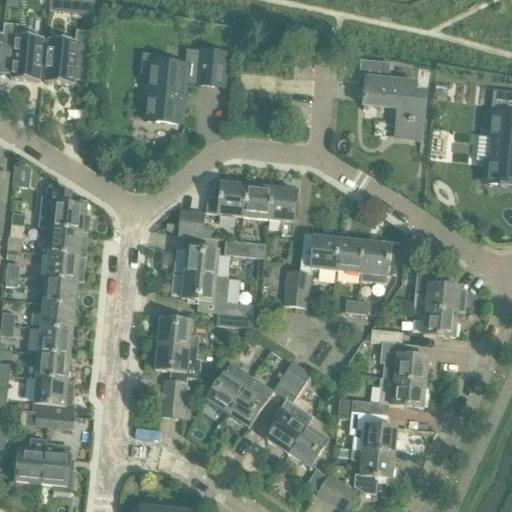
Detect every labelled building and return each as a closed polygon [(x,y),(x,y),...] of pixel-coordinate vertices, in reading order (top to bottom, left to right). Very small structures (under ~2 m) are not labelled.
[(50,0),(49,13),(61,14),(63,1),(50,0)] [(3,37),(0,71),(0,76),(11,77),(10,82),(39,84),(44,41),(17,38),(18,28),(4,26),(3,37)] [(47,62),(45,85),(74,88),(74,83),(86,84),(87,74),(88,74),(92,35),(76,33),(75,44),(49,41),(47,62)] [(169,60),(145,58),(143,77),(151,78),(146,122),(181,126),(186,85),(198,86),(198,87),(225,90),(228,56),(201,54),(201,58),(187,57),(186,70),(169,68),(169,60)] [(414,95),(415,86),(375,82),(366,81),(364,96),(364,104),(399,107),(396,140),(420,142),(424,96),(414,95)] [(511,100),(489,98),(487,116),(483,116),(481,135),(494,137),(491,165),(485,165),(483,184),(500,186),(500,188),(507,189),(507,188),(511,188),(511,100)] [(270,103),(261,102),(260,112),(269,113),(270,103)] [(17,170),(15,189),(30,190),(32,171),(17,170)] [(248,183),(248,189),(247,189),(244,221),(269,224),(272,192),(263,191),(264,185),(249,184),(250,183),(248,183)] [(209,202),(208,217),(244,221),(247,189),(222,187),(221,203),(209,202)] [(272,192),(269,224),(283,225),(281,238),(293,239),(297,194),(272,192)] [(51,232),(82,235),(89,236),(90,219),(84,218),(84,212),(87,212),(88,205),(71,203),(71,197),(47,194),(46,207),(41,211),(39,231),(51,232)] [(182,215),(180,239),(191,240),(193,216),(182,215)] [(203,230),(204,217),(193,216),(191,240),(202,241),(203,230)] [(12,228),(24,230),(25,221),(27,222),(27,219),(25,219),(25,218),(13,217),(12,228)] [(24,230),(12,228),(11,240),(23,241),(23,240),(25,241),(26,237),(23,237),(24,230)] [(203,230),(202,241),(213,242),(214,231),(203,230)] [(84,245),(81,244),(82,235),(51,232),(48,257),(80,260),(82,260),(84,245)] [(335,243),(314,241),(314,245),(304,244),(300,277),(296,311),(308,312),(312,278),(312,272),(335,275),(336,275),(339,244),(335,243)] [(226,244),(225,259),(248,261),(249,249),(250,246),(242,246),(226,244)] [(339,244),(336,275),(360,277),(363,246),(339,244)] [(363,246),(360,277),(386,280),(389,249),(363,246)] [(248,261),(260,262),(261,250),(249,249),(248,261)] [(220,255),(188,252),(185,277),(217,280),(220,255)] [(9,253),(8,264),(18,264),(18,254),(9,253)] [(81,269),(79,269),(80,260),(48,257),(46,282),(77,285),(80,285),(81,269)] [(7,278),(19,280),(20,272),(22,272),(22,269),(20,269),(20,268),(8,267),(7,278)] [(300,277),(289,275),(285,310),(296,311),(300,277)] [(215,306),(215,301),(226,302),(228,281),(217,280),(185,277),(183,302),(215,306)] [(19,280),(7,278),(6,290),(19,291),(19,290),(20,290),(20,288),(19,288),(19,280)] [(44,307),(75,310),(77,285),(46,282),(44,307)] [(457,316),(459,291),(427,288),(426,300),(416,299),(415,312),(425,313),(457,316)] [(356,317),(357,305),(347,304),(346,316),(356,317)] [(357,305),(356,317),(368,318),(370,306),(357,305)] [(218,317),(253,320),(254,309),(253,309),(251,309),(219,306),(218,317)] [(41,332),(72,335),(75,310),(44,307),(41,332)] [(416,321),(424,321),(423,338),(455,341),(457,316),(425,313),(415,312),(414,318),(416,321)] [(2,328),(14,330),(15,321),(17,321),(18,319),(16,318),(3,317),(2,328)] [(253,320),(218,317),(217,328),(248,331),(251,332),(252,332),(253,320)] [(191,339),(191,334),(192,325),(164,322),(162,348),(199,351),(200,339),(191,339)] [(14,330),(2,328),(1,340),(14,341),(14,340),(16,340),(16,338),(14,337),(14,330)] [(39,357),(70,360),(72,335),(41,332),(39,357)] [(372,334),(371,345),(394,347),(402,348),(403,336),(395,336),(372,334)] [(178,375),(177,386),(165,385),(164,397),(175,398),(187,399),(188,381),(200,383),(202,363),(198,362),(199,351),(162,348),(159,373),(178,375)] [(36,382),(68,385),(70,360),(39,357),(36,382)] [(397,359),(396,368),(384,367),(382,382),(426,386),(428,362),(397,359)] [(0,378),(10,380),(10,371),(12,371),(13,368),(10,368),(10,367),(0,366),(0,378)] [(251,384),(253,382),(232,367),(208,404),(229,418),(247,391),(251,384)] [(283,402),(302,373),(293,367),(274,396),(283,402)] [(293,408),(271,441),(269,444),(290,458),(314,422),(293,408),(312,380),(302,373),(283,402),(293,408)] [(10,380),(0,378),(0,389),(9,390),(9,389),(11,390),(11,387),(9,387),(10,380)] [(72,394),(67,393),(68,385),(36,382),(34,407),(39,408),(38,417),(49,418),(72,421),(73,409),(70,409),(72,394)] [(426,386),(382,382),(380,382),(379,391),(381,391),(380,408),(389,409),(424,412),(426,386)] [(247,391),(229,418),(250,432),(273,398),(251,384),(247,391)] [(175,398),(164,397),(161,420),(173,421),(175,398)] [(187,399),(175,398),(173,421),(184,422),(187,399)] [(364,406),(340,404),(339,415),(363,418),(364,406)] [(363,418),(388,420),(389,409),(380,408),(364,406),(363,418)] [(395,457),(397,432),(387,431),(388,420),(363,418),(339,415),(338,423),(352,424),(351,438),(365,439),(364,453),(395,457)] [(48,431),(49,418),(38,417),(37,429),(48,431)] [(74,433),(75,421),(72,421),(49,418),(48,431),(74,433)] [(329,446),(322,441),(320,440),(326,430),(314,422),(290,458),(311,472),(329,446)] [(0,453),(1,454),(13,435),(4,429),(0,435),(0,453)] [(20,454),(17,485),(42,488),(46,448),(46,444),(32,443),(30,455),(20,454)] [(54,449),(46,448),(42,488),(56,489),(56,495),(72,497),(74,476),(69,476),(70,459),(53,457),(54,449)] [(335,451),(334,460),(351,461),(351,463),(363,465),(362,477),(356,476),(355,490),(365,497),(377,498),(378,485),(396,486),(398,466),(394,466),(395,457),(364,453),(335,451)] [(335,482),(331,479),(319,498),(328,504),(340,485),(335,482)] [(338,510),(349,491),(340,485),(328,504),(335,509),(338,510)] [(340,511),(348,511),(358,497),(349,491),(338,510),(340,511)]
